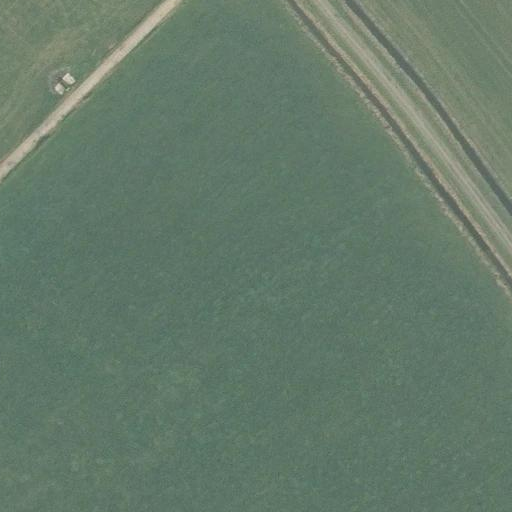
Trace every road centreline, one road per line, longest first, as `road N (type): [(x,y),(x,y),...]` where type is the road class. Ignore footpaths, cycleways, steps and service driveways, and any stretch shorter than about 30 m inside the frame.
road 1 (unclassified): [(511,245),(317,0)]
road 2 (track): [(0,178),(180,0)]
